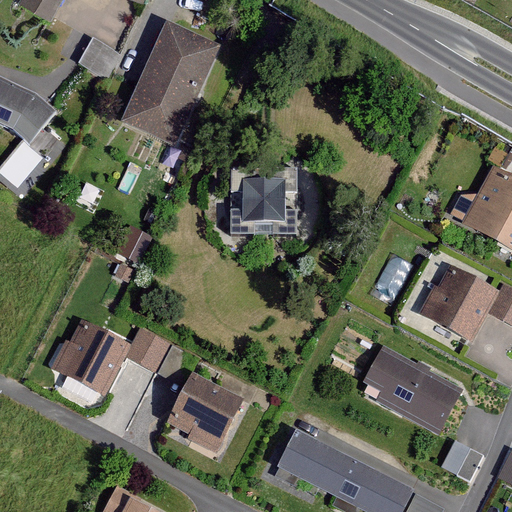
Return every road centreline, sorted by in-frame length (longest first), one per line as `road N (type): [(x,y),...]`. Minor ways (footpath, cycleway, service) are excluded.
road 1 (residential): [(231,511),(0,384)]
road 2 (secondary): [(511,81),(367,0)]
